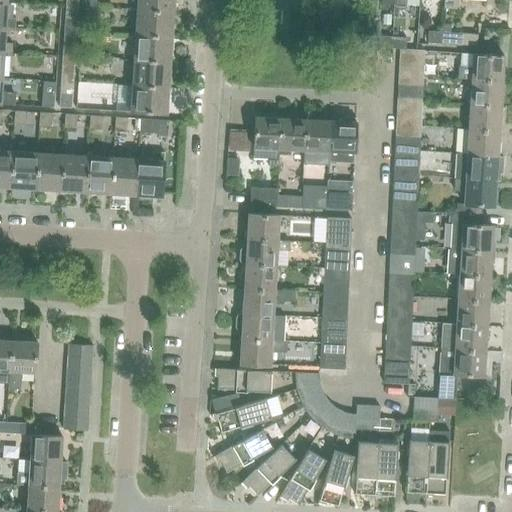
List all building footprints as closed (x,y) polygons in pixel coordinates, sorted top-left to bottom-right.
[(138,0),(138,10),(176,12),(176,0),(138,0)] [(443,0),(443,8),(456,9),(456,0),(443,0)] [(0,1),(0,26),(7,27),(15,27),(15,18),(8,18),(9,2),(0,1)] [(67,6),(66,19),(78,20),(79,7),(67,6)] [(138,10),(136,35),(174,37),(176,12),(138,10)] [(66,19),(65,31),(78,32),(78,20),(66,19)] [(0,26),(0,51),(6,52),(12,53),(13,43),(6,42),(7,27),(0,26)] [(65,31),(64,44),(77,45),(78,32),(65,31)] [(428,42),(442,43),(443,32),(429,31),(428,42)] [(443,32),(442,43),(478,46),(479,34),(443,32)] [(136,35),(135,60),(172,62),(174,37),(136,35)] [(378,47),(392,48),(393,36),(379,35),(378,47)] [(392,48),(402,49),(406,49),(407,37),(393,36),(392,48)] [(64,44),(64,57),(76,57),(77,45),(64,44)] [(402,49),(401,67),(424,68),(425,50),(406,49),(402,49)] [(459,79),(472,79),(504,81),(505,55),(474,53),(473,67),(460,66),(459,79)] [(64,57),(63,69),(75,70),(76,57),(64,57)] [(135,60),(133,85),(171,88),(172,62),(135,60)] [(401,67),(400,85),(423,86),(424,68),(401,67)] [(63,69),(62,82),(74,83),(75,70),(63,69)] [(0,77),(0,103),(2,103),(13,104),(13,93),(3,93),(4,77),(0,77)] [(472,79),(471,104),(502,106),(504,81),(472,79)] [(62,82),(61,94),(74,95),(74,83),(62,82)] [(171,88),(133,85),(132,111),(169,114),(171,88)] [(400,85),(399,98),(422,100),(423,86),(400,85)] [(74,95),(61,94),(60,108),(73,108),(74,95)] [(78,109),(86,110),(87,97),(79,97),(78,109)] [(399,98),(398,116),(422,118),(422,100),(399,98)] [(471,104),(469,129),(500,131),(502,106),(471,104)] [(28,111),(16,111),(15,124),(27,125),(28,111)] [(53,113),(41,112),(41,126),(53,126),(53,113)] [(78,114),(67,114),(66,127),(78,128),(78,114)] [(104,116),(92,115),(91,129),(103,129),(104,116)] [(280,148),(282,117),(256,116),(255,133),(255,153),(255,158),(267,158),(267,161),(267,165),(278,165),(278,155),(280,155),(280,148)] [(330,150),(329,163),(355,164),(356,151),(357,120),(357,116),(345,116),(342,119),(331,119),(330,150)] [(398,116),(397,134),(421,136),(422,118),(398,116)] [(129,118),(117,117),(116,130),(128,131),(129,118)] [(280,148),(280,155),(290,155),(290,148),(305,149),(306,118),(282,117),(280,148)] [(142,118),(141,132),(153,133),(164,133),(165,120),(154,119),(142,118)] [(331,119),(306,118),(305,149),(318,150),(318,162),(329,163),(330,150),(331,119)] [(469,129),(468,153),(499,155),(500,131),(469,129)] [(249,134),(229,133),(228,152),(248,153),(249,134)] [(397,134),(397,148),(420,149),(421,136),(397,134)] [(397,148),(396,166),(419,167),(420,149),(397,148)] [(0,186),(11,187),(13,150),(0,149),(0,186)] [(11,187),(36,189),(39,152),(13,150),(11,187)] [(36,189),(62,190),(64,153),(39,152),(36,189)] [(455,152),(454,179),(466,179),(497,182),(498,173),(504,173),(505,157),(499,157),(499,155),(468,153),(455,152)] [(62,190),(87,192),(89,155),(64,153),(62,190)] [(140,158),(138,195),(164,197),(166,160),(164,160),(164,153),(153,153),(152,159),(140,158)] [(87,192),(112,194),(115,157),(89,155),(87,192)] [(112,194),(138,195),(140,158),(115,157),(112,194)] [(228,158),(226,175),(238,176),(240,159),(228,158)] [(396,166),(395,184),(419,185),(419,167),(396,166)] [(454,179),(453,191),(465,191),(464,202),(464,204),(457,204),(456,214),(480,216),(481,205),(495,206),(497,182),(466,179),(454,179)] [(395,184),(394,197),(418,198),(419,185),(395,184)] [(252,205),(278,207),(278,195),(279,189),(253,188),(252,205)] [(328,197),(328,209),(353,209),(354,191),(328,190),(328,197)] [(278,195),(278,207),(303,208),(304,196),(278,195)] [(313,208),(328,209),(328,197),(314,196),(313,208)] [(394,197),(393,210),(417,212),(418,198),(394,197)] [(393,210),(393,224),(417,225),(417,212),(393,210)] [(248,213),(247,238),(278,240),(280,214),(248,213)] [(453,214),(451,249),(461,250),(492,252),(494,226),(480,225),(480,216),(456,214),(453,214)] [(327,216),(327,231),(351,232),(352,217),(327,216)] [(393,224),(392,237),(416,238),(417,225),(393,224)] [(327,231),(326,249),(350,250),(351,232),(327,231)] [(392,237),(391,255),(415,256),(416,238),(392,237)] [(245,262),(245,263),(277,265),(278,250),(289,250),(289,241),(278,240),(247,238),(246,246),(243,246),(241,249),(240,259),(242,262),(245,262)] [(326,249),(325,267),(350,268),(350,250),(326,249)] [(451,249),(449,274),(460,275),(491,277),(492,252),(461,250),(451,249)] [(391,255),(390,273),(414,274),(415,256),(391,255)] [(245,263),(244,288),(275,290),(277,265),(245,263)] [(325,267),(325,281),(349,282),(350,268),(325,267)] [(390,273),(390,286),(414,287),(414,274),(390,273)] [(460,275),(458,300),(489,302),(491,277),(460,275)] [(325,281),(324,299),(348,300),(349,282),(325,281)] [(390,286),(389,304),(413,305),(414,287),(390,286)] [(244,288),(242,313),(274,315),(275,304),(282,305),(285,301),(294,302),(295,291),(275,290),(244,288)] [(324,299),(323,317),(347,318),(348,300),(324,299)] [(458,300),(457,325),(488,326),(489,302),(458,300)] [(389,304),(388,322),(412,323),(413,305),(389,304)] [(241,329),(241,338),(273,340),(274,315),(242,313),(239,313),(237,316),(236,326),(238,329),(241,329)] [(323,317),(322,331),(347,332),(347,318),(323,317)] [(388,322),(387,335),(412,336),(412,323),(388,322)] [(443,340),(442,349),(486,351),(488,326),(457,325),(456,341),(443,340)] [(322,331),(322,349),(346,350),(347,332),(322,331)] [(387,335),(386,353),(411,355),(412,336),(387,335)] [(0,338),(0,371),(10,372),(12,340),(0,338)] [(241,338),(239,363),(271,365),(282,366),(283,352),(286,353),(287,341),(273,340),(241,338)] [(12,340),(9,390),(21,390),(22,373),(36,373),(37,341),(12,340)] [(69,343),(68,356),(92,357),(93,345),(69,343)] [(346,350),(322,349),(321,367),(345,368),(346,350)] [(442,349),(440,378),(453,379),(453,375),(454,375),(485,377),(486,351),(442,349)] [(386,353),(384,383),(409,385),(410,373),(411,355),(386,353)] [(68,356),(67,368),(92,369),(92,357),(68,356)] [(67,368),(66,380),(91,381),(92,369),(67,368)] [(271,372),(216,369),(216,377),(218,377),(218,388),(217,388),(217,389),(235,390),(235,392),(247,393),(247,391),(270,392),(271,372)] [(296,387),(297,389),(320,384),(318,374),(295,373),(296,387)] [(66,380),(65,392),(90,393),(91,381),(66,380)] [(300,402),(302,404),(323,394),(320,384),(297,389),(300,402)] [(65,392),(65,404),(89,405),(90,393),(65,392)] [(309,415),(311,418),(329,402),(323,394),(302,404),(309,415)] [(414,397),(413,409),(437,410),(437,398),(414,397)] [(213,414),(213,415),(215,422),(218,421),(221,432),(220,432),(220,433),(238,428),(238,430),(250,427),(249,425),(271,418),(266,399),(213,414)] [(321,427),(323,428),(336,409),(329,402),(311,418),(321,427)] [(65,404),(64,416),(89,418),(89,405),(65,404)] [(356,405),(356,415),(355,428),(367,429),(368,406),(356,405)] [(379,406),(368,406),(367,429),(378,429),(379,419),(379,406)] [(335,434),(338,435),(345,413),(336,409),(323,428),(335,434)] [(437,410),(413,409),(412,420),(436,421),(437,410)] [(345,413),(338,435),(355,439),(355,428),(356,415),(345,413)] [(89,418),(64,416),(63,429),(88,431),(89,418)] [(379,419),(378,429),(378,431),(390,431),(390,419),(379,419)] [(20,425),(6,424),(6,433),(20,434),(20,425)] [(214,456),(215,457),(218,463),(220,462),(226,472),(225,472),(226,473),(242,465),(243,466),(253,460),(252,459),(272,447),(262,429),(214,456)] [(429,441),(425,498),(426,498),(426,496),(427,496),(433,496),(433,494),(444,494),(444,495),(445,495),(446,478),(449,432),(429,431),(429,441)] [(31,434),(29,460),(61,462),(62,436),(31,434)] [(429,441),(409,440),(405,498),(418,499),(418,495),(425,496),(425,498),(429,441)] [(373,500),(374,500),(377,442),(357,441),(354,495),(355,495),(356,494),(367,495),(367,497),(373,497),(373,500)] [(377,442),(374,500),(375,500),(375,498),(382,498),(382,496),(393,496),(393,497),(394,497),(397,444),(377,442)] [(281,445),(241,483),(247,489),(249,487),(256,495),(257,496),(270,484),(271,485),(280,477),(279,475),(295,459),(281,445)] [(307,449),(280,497),(287,501),(288,499),(298,504),(297,505),(298,506),(308,490),(309,491),(315,480),(314,479),(325,460),(307,449)] [(346,478),(353,456),(333,450),(318,503),(325,505),(326,503),(337,506),(338,507),(343,489),(345,490),(348,478),(346,478)] [(18,484),(28,485),(59,487),(60,478),(65,478),(66,462),(61,462),(29,460),(28,475),(18,474),(18,484)] [(28,485),(26,509),(58,511),(59,487),(28,485)]
